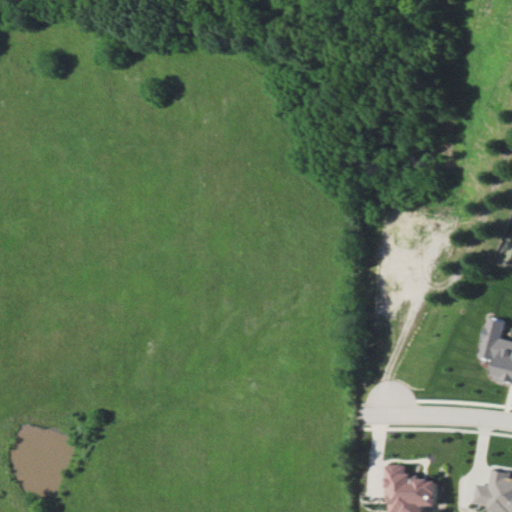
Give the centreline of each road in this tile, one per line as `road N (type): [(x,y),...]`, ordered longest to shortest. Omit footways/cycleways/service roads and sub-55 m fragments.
road 1 (track): [(511,143),(464,263),(429,297),(388,367),(389,405)]
road 2 (residential): [(389,405),(419,416),(511,421)]
